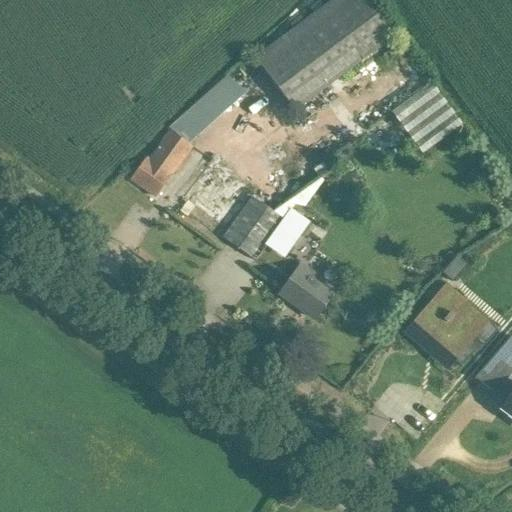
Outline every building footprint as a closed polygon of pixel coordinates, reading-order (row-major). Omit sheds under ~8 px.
[(367,0),(331,0),(255,57),(295,111),(395,37),(367,0)] [(229,72),(175,124),(194,143),(247,91),(229,72)] [(423,153),(465,125),(436,81),(394,109),(423,153)] [(192,147),(173,134),(170,131),(149,160),(146,158),(131,179),(156,197),(192,147)] [(254,260),(266,244),(283,219),(252,197),(223,238),(254,260)] [(508,297),(511,292),(511,239),(482,274),(508,297)] [(457,256),(442,273),(453,282),(467,265),(457,256)] [(315,319),(327,303),(332,296),(310,279),(313,275),(301,265),(280,294),(315,319)] [(448,284),(406,335),(423,350),(436,334),(442,338),(436,345),(454,361),(461,367),(477,348),(467,340),(481,323),(467,310),(469,308),(447,289),(450,285),(448,284)] [(510,337),(474,379),(475,380),(476,379),(495,393),(494,394),(496,395),(511,372),(511,339),(511,338),(510,337)] [(511,395),(502,410),(510,416),(509,418),(511,419),(511,395)]
